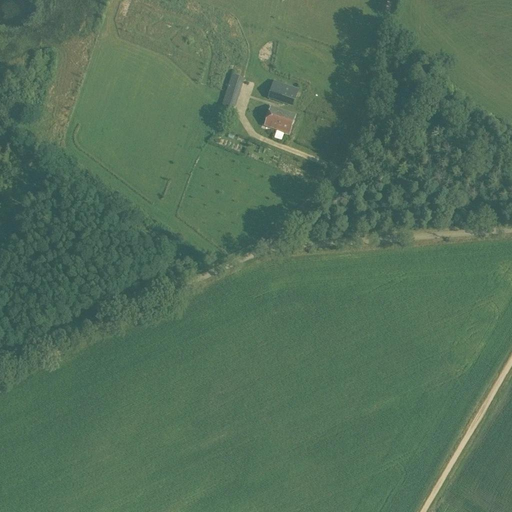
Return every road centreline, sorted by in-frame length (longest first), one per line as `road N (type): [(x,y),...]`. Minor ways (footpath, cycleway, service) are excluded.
road 1 (unclassified): [(0,372),(255,254),(511,230)]
road 2 (track): [(387,0),(358,136),(255,254)]
road 3 (track): [(422,511),(511,357)]
